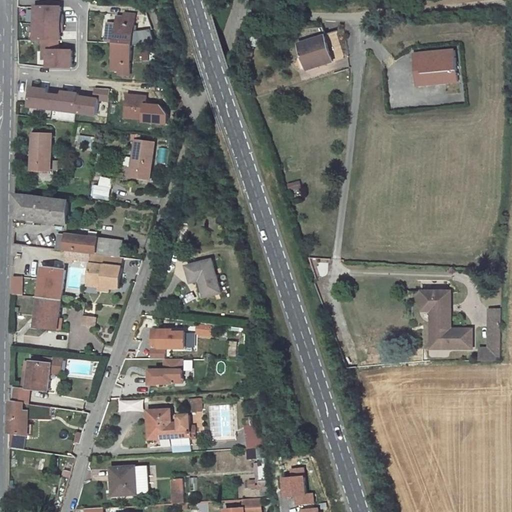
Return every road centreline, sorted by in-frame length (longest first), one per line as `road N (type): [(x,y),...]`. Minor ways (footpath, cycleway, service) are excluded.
road 1 (primary): [(195,0),(359,511)]
road 2 (unclassified): [(200,108),(70,511)]
road 3 (secondary): [(2,0),(0,312)]
road 4 (unclassified): [(239,9),(356,15),(500,2)]
road 5 (unknown): [(75,0),(82,10),(80,67),(2,66)]
road 6 (unclassified): [(200,108),(188,99),(142,0)]
